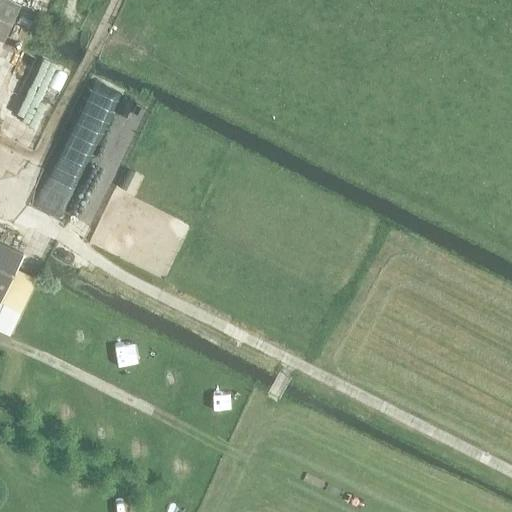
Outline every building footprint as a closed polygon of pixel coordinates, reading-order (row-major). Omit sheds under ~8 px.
[(12,0),(0,0),(0,37),(3,39),(20,3),(12,0)] [(0,299),(25,250),(0,237),(0,299)] [(0,330),(9,335),(37,278),(17,269),(0,303),(0,330)] [(56,333),(72,329),(67,309),(51,313),(56,333)] [(21,385),(23,404),(43,402),(40,383),(21,385)] [(80,420),(78,403),(60,405),(62,421),(80,420)] [(116,511),(135,511),(135,496),(116,497),(116,511)]
